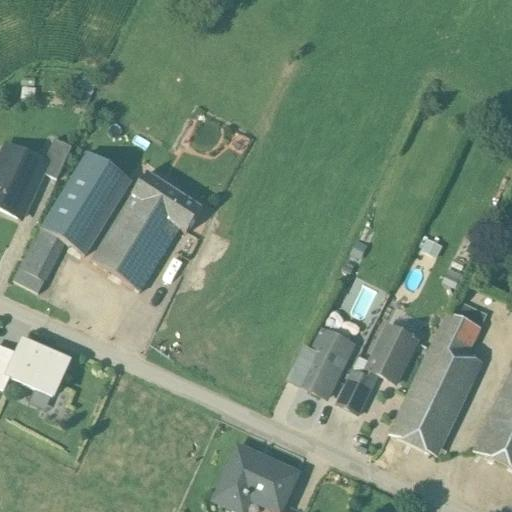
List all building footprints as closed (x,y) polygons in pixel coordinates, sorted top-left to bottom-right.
[(55,143),(44,166),(47,167),(42,176),(57,183),(72,151),(55,143)] [(44,166),(7,149),(0,163),(0,208),(0,212),(21,222),(42,176),(47,167),(44,166)] [(96,159),(46,235),(65,247),(84,260),(134,184),(106,166),(96,159)] [(204,213),(146,178),(122,217),(136,225),(146,209),(162,218),(144,248),(162,259),(178,233),(189,239),(204,213)] [(136,225),(122,217),(93,265),(139,295),(162,259),(144,248),(162,218),(146,209),(136,225)] [(20,272),(44,286),(65,247),(46,235),(41,232),(20,272)] [(44,286),(20,272),(14,283),(38,296),(44,286)] [(481,326),(486,314),(462,305),(457,316),(481,326)] [(481,333),(446,315),(390,437),(440,461),(485,367),(468,358),(481,333)] [(328,336),(324,334),(313,356),(297,388),(326,402),(353,348),(348,346),(351,341),(349,336),(335,330),(330,332),(328,336)] [(417,344),(388,330),(367,373),(378,378),(396,387),(417,344)] [(52,400),(67,366),(46,357),(44,360),(21,350),(8,381),(52,400)] [(302,350),(286,383),(297,388),(313,356),(302,350)] [(363,380),(352,375),(337,407),(358,418),(378,378),(367,373),(363,380)] [(511,373),(473,455),(511,473),(511,373)] [(0,390),(3,392),(8,381),(0,377),(0,390)] [(280,511),(296,478),(237,451),(213,503),(233,511),(244,511),(249,501),(272,511),(280,511)] [(272,511),(249,501),(244,511),(272,511)]
